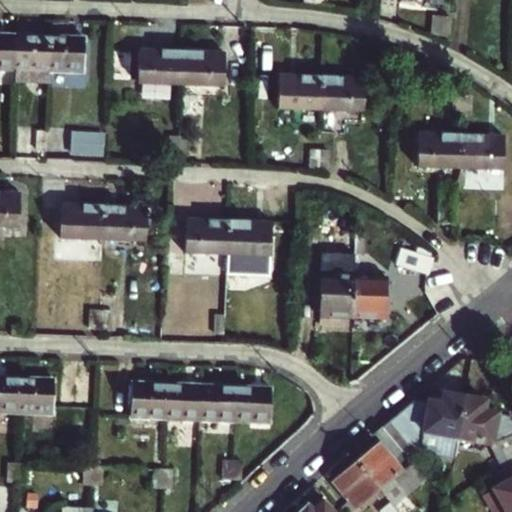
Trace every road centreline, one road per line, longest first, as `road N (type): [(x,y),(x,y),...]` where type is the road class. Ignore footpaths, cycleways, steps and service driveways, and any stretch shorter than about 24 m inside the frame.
road 1 (residential): [(0,165),(325,183),(427,235),(493,300)]
road 2 (residential): [(350,418),(312,379),(270,355),(0,344)]
road 3 (residential): [(226,13),(387,32),(441,51),(511,95)]
road 4 (residential): [(0,6),(226,13)]
road 5 (residential): [(493,300),(350,418)]
road 6 (residential): [(350,418),(249,511)]
